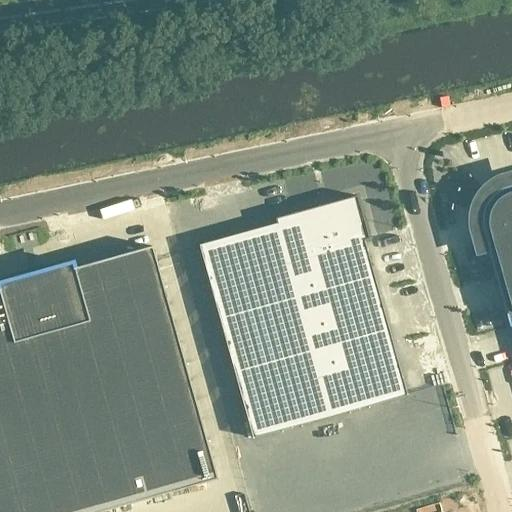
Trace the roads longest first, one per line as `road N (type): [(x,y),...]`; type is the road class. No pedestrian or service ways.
road 1 (unclassified): [(0,211),(395,126)]
road 2 (unclassified): [(395,126),(499,511)]
road 3 (trunk): [(0,22),(157,0)]
